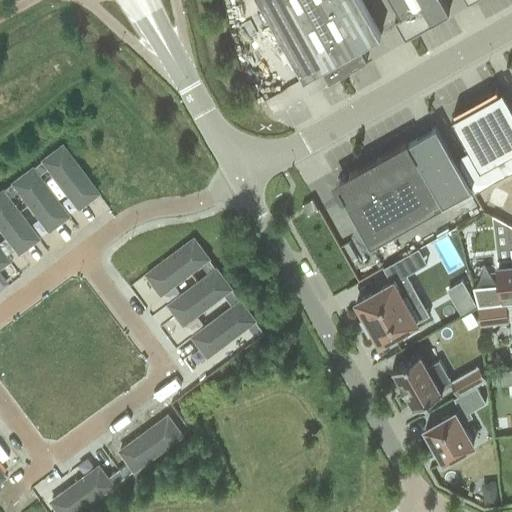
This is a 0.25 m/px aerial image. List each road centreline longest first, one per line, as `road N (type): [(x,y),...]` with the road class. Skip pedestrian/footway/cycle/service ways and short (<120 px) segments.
road 1 (residential): [(421,502),(239,182)]
road 2 (residential): [(511,31),(239,182)]
road 3 (residential): [(45,465),(167,375),(82,255)]
road 4 (residential): [(239,182),(208,206),(130,223),(82,255)]
road 5 (residential): [(239,182),(152,29)]
